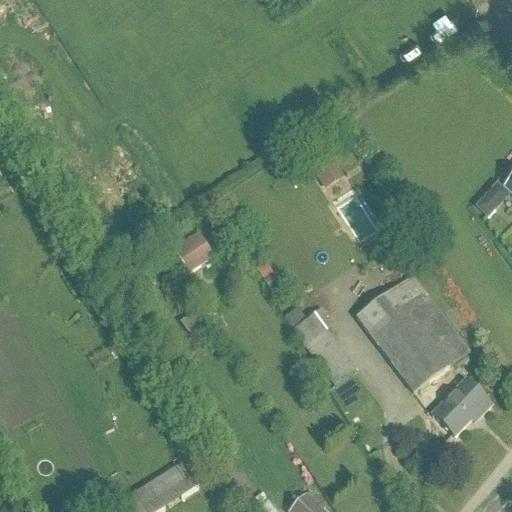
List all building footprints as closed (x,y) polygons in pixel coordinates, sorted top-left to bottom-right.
[(484,201),(473,213),(486,224),(497,212),(484,201)] [(190,277),(230,250),(214,226),(174,253),(190,277)] [(276,277),(265,285),(272,296),(283,288),(276,277)] [(414,399),(469,357),(413,282),(357,323),(414,399)] [(294,335),(306,352),(335,331),(323,313),(294,335)] [(190,316),(179,324),(190,340),(202,332),(190,316)] [(481,421),(491,411),(465,386),(432,421),(454,442),(478,418),(481,421)] [(183,467),(115,505),(119,511),(162,511),(198,493),(183,467)] [(320,511),(306,498),(293,511),(320,511)]
